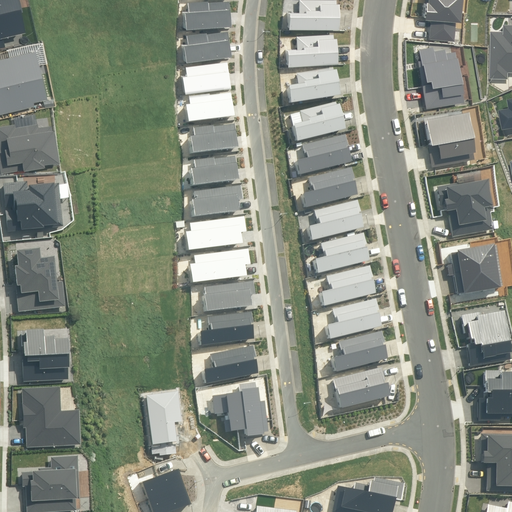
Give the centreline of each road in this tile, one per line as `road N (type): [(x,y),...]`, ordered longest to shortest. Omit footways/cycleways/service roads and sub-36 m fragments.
road 1 (residential): [(295,462),(245,92),(254,0)]
road 2 (residential): [(428,422),(371,89),(379,0)]
road 3 (residential): [(295,462),(428,422)]
